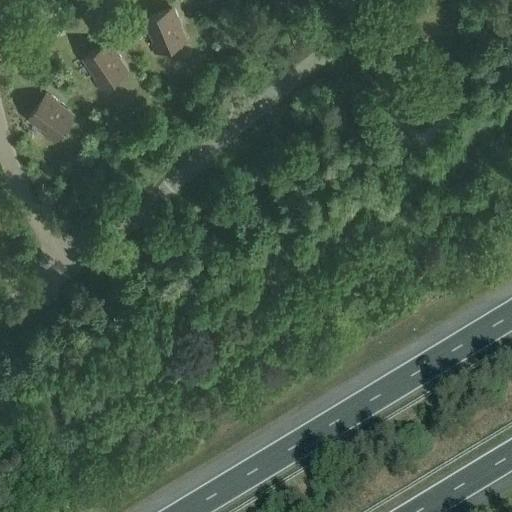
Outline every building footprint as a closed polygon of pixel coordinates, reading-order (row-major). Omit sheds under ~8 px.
[(172,8),(146,19),(156,42),(151,44),(155,53),(186,39),(178,21),(179,18),(176,12),(173,11),(172,8)] [(108,42),(85,57),(99,78),(94,81),(100,89),(127,70),(116,53),(116,51),(113,45),(110,44),(108,42)] [(46,94),(29,117),(49,132),(46,136),(54,142),(74,115),(57,103),(57,100),(51,96),(49,96),(46,94)] [(443,116),(455,113),(452,98),(440,100),(443,116)] [(391,112),(404,141),(416,136),(403,107),(391,112)]
